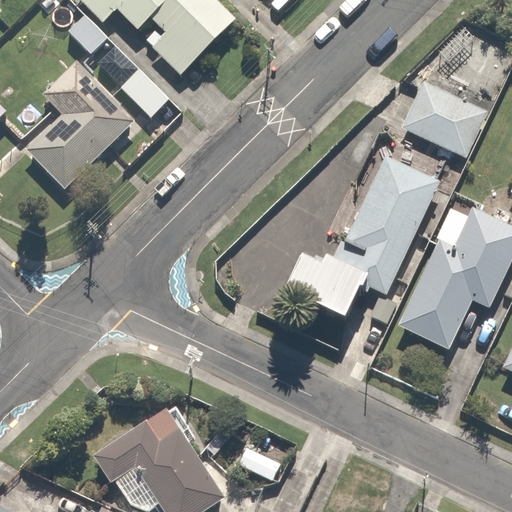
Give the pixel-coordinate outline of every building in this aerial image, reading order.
[(245,26),(220,0),(78,0),(104,27),(118,13),(186,83),(245,26)] [(103,30),(89,16),(68,38),(88,58),(109,37),(103,30)] [(141,126),(83,63),(43,99),(63,121),(29,153),(67,194),(141,126)] [(172,105),(141,72),(121,91),(152,124),(172,105)] [(425,83),(402,134),(464,162),(487,112),(425,83)] [(389,296),(444,185),(386,157),(333,262),(313,252),(290,299),(349,328),(370,287),(389,296)] [(490,309),(511,261),(511,233),(472,215),(456,248),(440,240),(397,331),(451,356),(476,303),(490,309)] [(212,511),(228,503),(172,413),(95,460),(113,489),(142,471),(167,511),(212,511)] [(284,468),(247,451),(239,470),(276,487),(284,468)]
